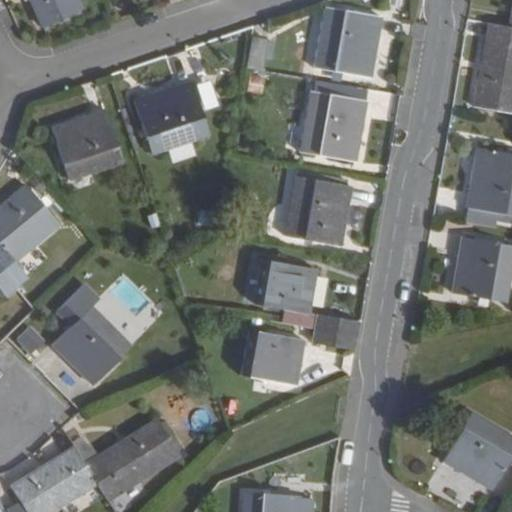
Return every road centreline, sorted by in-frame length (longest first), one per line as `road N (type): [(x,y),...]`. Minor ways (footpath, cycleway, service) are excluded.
road 1 (residential): [(367,505),(380,392),(376,349),(413,159),(428,131),(442,0)]
road 2 (residential): [(250,0),(13,80)]
